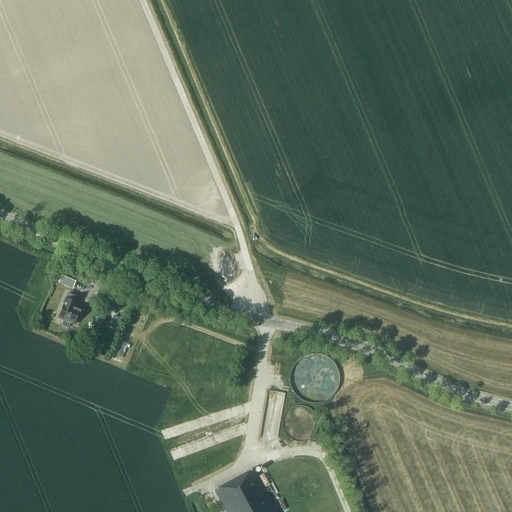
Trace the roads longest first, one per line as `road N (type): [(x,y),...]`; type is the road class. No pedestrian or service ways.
road 1 (tertiary): [(511,405),(447,387),(364,346),(220,309),(0,213)]
road 2 (track): [(265,321),(229,211),(139,0)]
